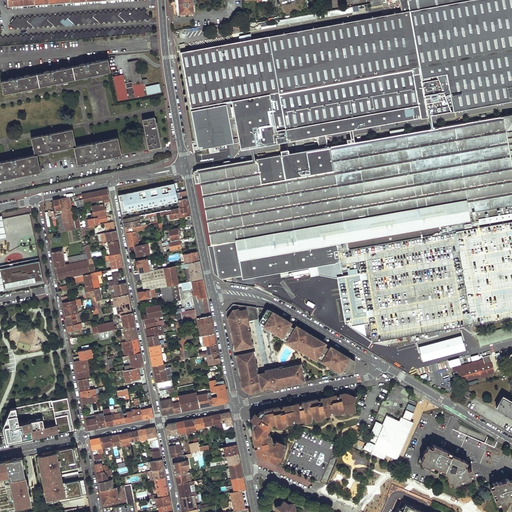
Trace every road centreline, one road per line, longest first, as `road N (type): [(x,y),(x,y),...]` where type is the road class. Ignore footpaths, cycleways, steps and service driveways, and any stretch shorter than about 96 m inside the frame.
road 1 (residential): [(110,181),(158,419)]
road 2 (residential): [(161,0),(185,165)]
road 3 (residential): [(233,404),(366,377),(380,363)]
road 4 (residential): [(380,363),(511,440)]
road 5 (residential): [(82,435),(52,288)]
road 6 (residential): [(185,165),(210,288)]
